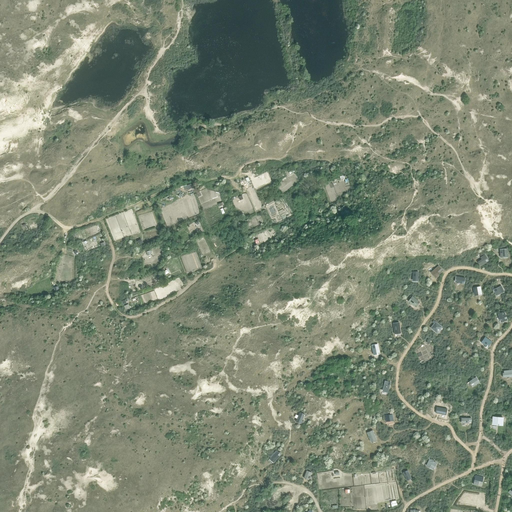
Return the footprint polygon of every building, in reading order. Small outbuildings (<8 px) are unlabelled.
[(500,249),(500,257),(508,257),(508,254),(507,249),(500,249)] [(481,259),(477,261),(480,266),(489,261),(484,254),(480,257),(481,259)] [(438,265),(430,272),(436,278),(439,276),(438,275),(443,271),(438,265)] [(475,296),(481,295),(479,286),(473,287),(475,296)] [(494,292),(495,293),(496,295),(502,293),(499,287),(494,289),(493,289),(494,292)] [(411,295),(409,298),(410,298),(408,301),(414,306),(419,301),(412,296),(411,295)] [(504,312),(498,314),(501,323),(507,320),(504,312)] [(430,328),(437,333),(442,326),(440,324),(440,325),(434,320),(432,322),(434,324),(430,328)] [(393,323),(393,326),(394,334),(401,333),(400,325),(399,322),(393,323)] [(485,337),(482,341),(486,344),(485,345),(484,346),(487,348),(492,342),(485,337)] [(374,355),(380,353),(378,345),(372,347),(374,355)] [(503,370),(504,373),(503,373),(503,377),(511,376),(511,369),(503,370)] [(469,381),(472,387),(479,382),(476,377),(474,378),(473,376),(471,377),(472,379),(469,381)] [(302,421),(305,414),(300,412),(296,421),(301,424),(302,421)] [(492,424),(503,425),(504,417),(492,416),(492,424)] [(370,442),(377,440),(373,430),(367,433),(370,442)] [(269,459),(274,463),(281,455),(276,450),(271,456),(272,456),(269,459)] [(435,466),(437,463),(434,461),(434,460),(430,458),(430,459),(429,459),(426,466),(429,467),(433,469),(435,466)] [(311,479),(312,477),(310,476),(312,472),(307,470),(304,478),(309,480),(310,478),(311,479)] [(412,478),(408,470),(403,472),(407,480),(412,478)] [(475,474),(473,484),(478,485),(479,481),(482,482),(484,477),(475,474)] [(267,499),(268,504),(276,502),(275,497),(274,495),(272,496),(272,497),(267,499)]
